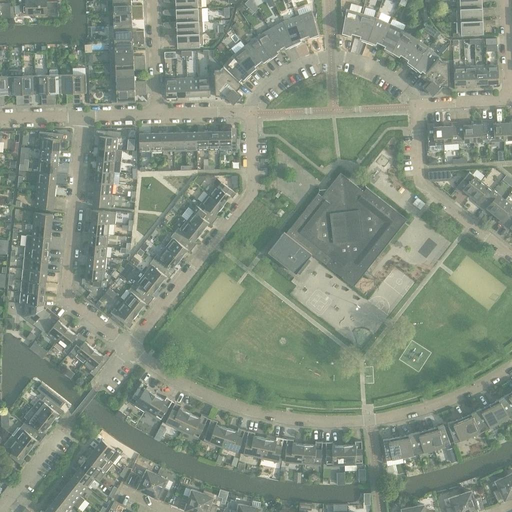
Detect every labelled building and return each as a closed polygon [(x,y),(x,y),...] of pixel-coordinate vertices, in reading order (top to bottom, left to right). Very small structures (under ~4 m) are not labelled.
[(25,0),(26,14),(47,14),(47,16),(58,15),(57,2),(47,2),(46,0),(25,0)] [(131,0),(108,1),(109,14),(143,12),(143,5),(132,6),(131,0)] [(201,0),(173,0),(174,2),(177,2),(177,10),(174,10),(202,9),(201,0)] [(484,0),(456,0),(457,10),(485,9),(485,8),(482,8),(482,1),(484,1),(484,0)] [(0,17),(11,17),(11,4),(0,3),(0,17)] [(202,9),(174,10),(174,15),(177,15),(177,22),(175,22),(175,23),(202,21),(208,21),(208,8),(202,9)] [(485,9),(457,10),(458,22),(485,21),(483,21),(482,13),(485,13),(485,9)] [(347,10),(347,12),(342,36),(348,37),(349,34),(356,36),(362,14),(347,10)] [(143,12),(109,14),(109,26),(132,25),(132,19),(144,19),(143,12)] [(312,12),(297,17),(305,38),(312,35),(313,39),(319,37),(312,12)] [(362,14),(356,36),(363,38),(362,41),(367,43),(376,18),(362,14)] [(297,17),(283,22),(295,46),(300,44),(299,40),(305,38),(297,17)] [(376,18),(367,43),(373,45),(374,42),(380,45),(390,25),(376,18)] [(202,21),(175,23),(175,27),(178,27),(178,35),(175,35),(203,34),(202,21)] [(485,21),(458,22),(458,35),(483,34),(483,26),(485,26),(485,21)] [(283,22),(270,30),(281,49),(288,46),(289,49),(295,46),(283,22)] [(132,25),(109,26),(110,39),(144,38),(144,31),(133,31),(132,25)] [(390,25),(380,45),(387,48),(385,51),(391,54),(403,31),(390,25)] [(270,30),(257,37),(272,59),(277,56),(275,53),(281,49),(270,30)] [(403,31),(391,54),(396,57),(397,54),(404,58),(416,39),(403,31)] [(203,34),(175,35),(175,40),(178,40),(178,48),(203,47),(203,34)] [(257,37),(246,46),(260,64),(265,59),(267,62),(272,59),(257,37)] [(144,38),(110,39),(110,52),(133,51),(133,45),(145,44),(144,38)] [(416,39),(404,58),(410,62),(408,65),(412,69),(429,48),(416,39)] [(246,46),(234,56),(252,75),(256,71),(254,68),(260,64),(246,46)] [(429,48),(412,69),(417,72),(419,70),(424,74),(422,76),(422,77),(440,58),(429,48)] [(133,51),(110,52),(111,64),(145,63),(145,56),(134,57),(133,51)] [(234,56),(224,67),(243,84),(241,82),(245,77),(248,79),(252,75),(234,56)] [(440,58),(422,77),(427,82),(423,87),(433,96),(442,86),(450,85),(449,61),(443,61),(440,58)] [(145,63),(111,64),(111,77),(135,76),(134,70),(146,70),(145,63)] [(498,65),(487,66),(488,84),(499,83),(498,65)] [(476,66),(465,67),(466,85),(477,84),(476,66)] [(487,66),(476,66),(477,84),(488,84),(487,66)] [(220,70),(215,71),(216,95),(223,95),(234,104),(243,94),(238,90),(243,84),(224,67),(220,70)] [(465,67),(454,67),(455,85),(466,85),(465,67)] [(10,70),(10,76),(11,95),(16,94),(17,106),(24,106),(23,76),(23,70),(10,70)] [(50,75),(48,75),(49,105),(55,105),(55,93),(61,93),(61,75),(58,75),(58,70),(50,70),(50,75)] [(86,74),(73,75),(74,104),(81,104),(80,93),(87,92),(86,74)] [(48,75),(35,76),(36,94),(42,94),(42,105),(49,105),(48,75)] [(73,75),(61,75),(61,93),(67,93),(67,104),(74,104),(73,75)] [(10,76),(0,76),(0,106),(5,106),(4,95),(11,95),(10,76)] [(35,76),(23,76),(24,106),(30,105),(30,94),(36,94),(35,76)] [(135,76),(111,77),(112,89),(146,88),(146,81),(135,82),(135,76)] [(210,77),(199,78),(199,96),(211,95),(210,77)] [(188,78),(177,79),(178,97),(189,96),(188,78)] [(199,78),(188,78),(189,96),(199,96),(199,78)] [(177,79),(166,79),(167,97),(178,97),(177,79)] [(146,88),(112,89),(112,103),(136,102),(135,95),(147,95),(146,88)] [(511,123),(503,123),(504,141),(511,140),(511,119),(511,120),(511,123)] [(481,124),(473,125),(474,143),(489,142),(488,121),(481,121),(481,124)] [(494,121),(488,121),(489,142),(504,141),(503,123),(494,124),(494,121)] [(464,122),(458,123),(459,144),(474,143),(473,125),(464,125),(464,122)] [(452,126),(443,127),(444,144),(459,144),(458,123),(451,123),(452,126)] [(444,144),(443,127),(434,127),(434,124),(427,124),(428,145),(444,144)] [(100,136),(99,148),(117,150),(118,138),(121,139),(121,133),(108,131),(107,137),(100,136)] [(232,131),(220,132),(220,150),(231,149),(232,152),(238,152),(237,139),(232,139),(232,131)] [(42,138),(41,149),(59,151),(60,139),(53,138),(53,133),(40,132),(39,138),(42,138)] [(197,132),(185,133),(186,151),(197,150),(197,132)] [(208,132),(197,132),(197,150),(209,150),(208,132)] [(220,132),(208,132),(209,150),(220,150),(220,132)] [(163,133),(151,134),(152,152),(163,151),(163,133)] [(174,133),(163,133),(163,151),(175,151),(174,133)] [(185,133),(174,133),(175,151),(186,151),(185,133)] [(152,152),(151,134),(139,134),(140,152),(152,152)] [(99,148),(97,159),(121,162),(123,150),(117,150),(99,148)] [(41,149),(40,161),(58,163),(59,151),(41,149)] [(97,159),(96,171),(114,172),(120,173),(121,162),(97,159)] [(40,161),(39,172),(57,174),(58,163),(40,161)] [(96,171),(95,182),(113,184),(114,172),(96,171)] [(39,172),(38,183),(56,185),(57,174),(39,172)] [(464,190),(470,195),(482,181),(469,172),(456,188),(462,193),(464,190)] [(364,192),(341,173),(337,178),(342,181),(338,185),(345,190),(343,193),(349,241),(338,242),(339,243),(336,246),(343,252),(340,256),(338,254),(332,261),(329,259),(325,264),(354,287),(407,219),(367,188),(364,192)] [(506,175),(502,180),(507,184),(511,179),(506,175)] [(322,197),(318,194),(270,255),(271,254),(296,274),(312,254),(325,264),(329,259),(332,261),(338,254),(340,256),(343,252),(336,246),(339,243),(338,242),(349,241),(343,193),(345,190),(338,185),(342,181),(337,178),(322,197)] [(216,185),(209,194),(223,205),(230,196),(233,198),(236,194),(217,179),(214,183),(216,185)] [(482,181),(470,195),(477,201),(475,203),(480,207),(493,191),(482,181)] [(95,182),(94,193),(112,195),(113,184),(95,182)] [(38,183),(37,195),(55,197),(56,185),(38,183)] [(493,191),(480,207),(485,211),(487,209),(494,214),(505,200),(493,191)] [(112,195),(94,193),(93,205),(111,207),(112,195)] [(206,207),(203,211),(207,214),(210,210),(216,215),(223,205),(209,194),(202,203),(206,207)] [(55,197),(37,195),(36,207),(53,208),(55,197)] [(511,205),(505,200),(494,214),(501,219),(499,222),(504,226),(511,215),(511,205)] [(195,212),(188,221),(202,232),(209,223),(203,218),(207,214),(203,211),(196,205),(192,210),(195,212)] [(91,222),(109,224),(115,224),(116,212),(93,210),(91,222)] [(35,213),(34,224),(52,226),(53,214),(35,213)] [(178,228),(175,232),(185,241),(189,237),(195,241),(202,232),(188,221),(181,230),(178,228)] [(91,222),(90,233),(108,235),(109,224),(91,222)] [(34,224),(33,236),(51,238),(52,226),(34,224)] [(174,239),(167,248),(181,259),(188,250),(182,245),(185,241),(175,232),(171,237),(174,239)] [(90,233),(89,245),(107,246),(108,235),(90,233)] [(27,235),(26,247),(49,249),(51,238),(33,236),(27,235)] [(89,245),(88,256),(106,258),(107,246),(89,245)] [(26,247),(24,258),(48,260),(49,249),(26,247)] [(157,255),(154,259),(164,268),(167,264),(174,268),(181,259),(167,248),(160,257),(157,255)] [(88,256),(87,267),(105,269),(106,258),(88,256)] [(24,258),(23,269),(47,272),(48,260),(24,258)] [(152,266),(145,275),(160,286),(167,276),(161,272),(164,268),(154,259),(150,264),(152,266)] [(105,269),(87,267),(86,279),(83,279),(82,284),(106,287),(107,281),(104,280),(105,269)] [(23,269),(22,281),(46,283),(47,272),(23,269)] [(124,269),(120,275),(125,278),(129,273),(124,269)] [(136,282),(132,286),(143,294),(146,290),(152,295),(160,286),(145,275),(138,283),(136,282)] [(22,281),(21,292),(45,294),(46,283),(22,281)] [(131,292),(124,301),(138,312),(146,303),(140,298),(143,294),(132,286),(129,291),(131,292)] [(108,289),(103,296),(110,302),(116,295),(108,289)] [(45,294),(21,292),(20,303),(26,304),(44,306),(45,294)] [(111,313),(121,321),(125,317),(131,322),(138,312),(124,301),(117,310),(115,308),(111,313)] [(44,306),(26,304),(25,317),(43,331),(50,323),(45,320),(50,314),(44,309),(44,306)] [(43,331),(41,334),(46,337),(48,335),(57,342),(68,328),(58,321),(54,327),(50,323),(43,331)] [(68,328),(57,342),(65,349),(64,351),(68,355),(81,339),(77,336),(77,335),(68,328)] [(31,333),(27,339),(32,343),(37,338),(31,333)] [(81,339),(68,355),(73,359),(74,356),(83,363),(95,349),(85,342),(81,339)] [(95,349),(83,363),(92,370),(90,373),(95,376),(103,366),(99,363),(104,357),(95,349)] [(79,377),(76,382),(80,386),(84,381),(79,377)] [(130,402),(145,411),(156,394),(146,389),(148,386),(142,382),(130,402)] [(508,394),(503,397),(511,411),(511,392),(508,394)] [(156,394),(145,411),(160,421),(173,401),(167,397),(165,400),(156,394)] [(40,399),(33,408),(51,423),(58,414),(60,415),(64,410),(46,396),(42,401),(40,399)] [(499,400),(490,405),(500,423),(509,418),(509,417),(511,415),(511,411),(503,397),(499,400)] [(165,424),(182,431),(190,413),(180,409),(182,406),(175,403),(165,424)] [(481,409),(476,411),(485,430),(490,428),(500,423),(490,405),(481,409)] [(28,419),(24,423),(35,431),(38,427),(44,432),(51,423),(33,408),(32,408),(37,412),(30,421),(28,419)] [(472,414),(462,418),(470,437),(480,432),(485,430),(476,411),(471,414),(472,414)] [(190,413),(182,431),(198,439),(208,418),(202,415),(200,418),(190,413)] [(470,437),(462,418),(453,422),(453,421),(448,423),(455,443),(460,441),(470,437)] [(204,441),(221,447),(227,428),(217,425),(218,421),(211,419),(204,441)] [(12,435),(16,438),(16,439),(30,450),(38,440),(31,436),(35,431),(24,423),(21,428),(18,428),(12,435)] [(438,427),(429,430),(435,449),(445,446),(450,444),(444,425),(438,427)] [(227,428),(221,447),(238,453),(245,431),(239,428),(237,432),(227,428)] [(419,432),(414,434),(419,454),(424,452),(435,449),(429,430),(419,433),(419,432)] [(244,454),(261,458),(265,438),(255,436),(255,433),(248,431),(244,454)] [(409,435),(399,437),(403,457),(414,455),(419,454),(414,434),(409,435)] [(16,439),(16,438),(12,435),(5,445),(9,448),(13,451),(10,456),(13,458),(17,454),(23,459),(30,450),(16,439)] [(265,438),(261,458),(279,462),(284,439),(277,437),(276,441),(265,438)] [(403,457),(399,437),(389,439),(383,440),(386,460),(392,459),(403,457)] [(285,463),(303,464),(305,444),(294,443),(294,440),(287,439),(285,463)] [(103,440),(95,449),(113,464),(122,452),(118,449),(116,451),(103,440)] [(355,445),(344,445),(345,465),(363,465),(362,441),(355,441),(355,445)] [(305,444),(303,464),(321,466),(323,442),(316,442),(315,445),(305,444)] [(345,465),(344,445),(333,446),(333,442),(326,442),(327,466),(345,465)] [(95,449),(88,458),(106,473),(113,464),(95,449)] [(456,454),(450,456),(452,463),(458,461),(456,454)] [(88,458),(81,467),(95,478),(99,481),(106,473),(88,458)] [(88,487),(95,478),(81,467),(74,476),(88,487)] [(125,483),(148,494),(157,475),(147,470),(144,477),(131,471),(125,483)] [(157,475),(148,494),(164,502),(170,490),(164,487),(168,480),(157,475)] [(74,476),(67,485),(81,496),(88,487),(74,476)] [(511,497),(511,489),(506,476),(496,481),(499,489),(493,492),(499,504),(511,497)] [(67,485),(60,494),(74,505),(78,508),(85,499),(81,496),(67,485)] [(179,508),(190,511),(196,511),(203,493),(192,490),(190,498),(183,495),(179,508)] [(471,491),(461,495),(466,511),(476,511),(485,509),(480,497),(474,499),(471,491)] [(203,493),(196,511),(215,511),(217,507),(211,505),(214,497),(203,493)] [(60,494),(53,503),(64,511),(68,511),(74,505),(60,494)] [(466,511),(461,495),(450,498),(452,506),(446,508),(447,511),(466,511)] [(64,511),(53,503),(45,511),(64,511)]
